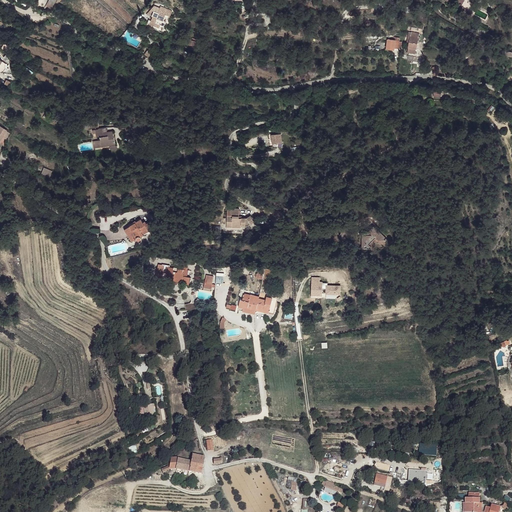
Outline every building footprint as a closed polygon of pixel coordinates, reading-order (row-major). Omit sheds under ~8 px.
[(52,8),(55,0),(48,0),(46,5),(52,8)] [(159,7),(155,4),(152,9),(155,10),(153,16),(154,16),(164,20),(166,14),(169,15),(172,10),(160,5),(159,7)] [(164,20),(154,16),(152,22),(155,23),(161,25),(164,26),(166,21),(164,20)] [(488,31),(482,29),(479,36),(485,38),(488,31)] [(418,36),(411,35),(407,51),(415,52),(418,36)] [(388,38),(387,47),(396,48),(397,39),(388,38)] [(106,126),(95,128),(97,136),(100,135),(104,134),(104,131),(107,130),(106,126)] [(113,129),(107,130),(104,131),(104,134),(100,135),(102,142),(108,141),(109,143),(111,149),(117,148),(113,129)] [(280,134),(271,135),(272,143),(281,143),(280,134)] [(41,174),(50,176),(52,170),(43,167),(41,174)] [(231,213),(227,213),(227,230),(242,229),(245,228),(253,224),(250,218),(245,220),(239,219),(238,211),(231,210),(231,213)] [(140,217),(126,226),(134,238),(136,236),(139,237),(141,236),(139,231),(146,225),(140,217)] [(126,226),(124,227),(125,230),(127,230),(128,233),(131,239),(134,238),(126,226)] [(367,234),(361,234),(362,237),(363,249),(365,250),(372,250),(370,246),(376,240),(389,241),(374,227),(367,234)] [(161,263),(161,266),(163,266),(163,270),(163,272),(167,272),(167,271),(170,271),(169,279),(171,279),(173,265),(169,265),(169,264),(161,263)] [(180,266),(173,265),(171,279),(173,280),(172,285),(178,286),(178,283),(184,284),(184,282),(190,282),(190,277),(186,275),(186,268),(184,267),(184,263),(180,263),(180,266)] [(264,270),(258,269),(257,275),(256,275),(256,280),(263,280),(264,270)] [(206,274),(204,285),(211,287),(213,276),(206,274)] [(311,278),(309,287),(320,285),(317,284),(318,279),(311,278)] [(320,285),(309,287),(309,291),(313,292),(314,294),(319,296),(320,285)] [(259,298),(245,296),(244,299),(243,299),(243,302),(241,302),(239,312),(256,315),(256,312),(257,310),(259,300),(259,298)] [(266,301),(259,300),(257,310),(256,312),(275,315),(277,304),(271,303),(272,299),(266,298),(266,301)] [(205,457),(192,455),(191,459),(190,471),(202,473),(205,457)] [(191,459),(177,458),(176,469),(190,471),(191,459)] [(408,470),(408,485),(426,485),(426,470),(408,470)] [(394,476),(379,473),(377,480),(386,483),(386,485),(392,486),(394,476)] [(295,490),(298,479),(288,476),(285,488),(295,490)] [(324,481),(322,485),(342,492),(343,489),(340,487),(334,485),(335,483),(327,481),(327,482),(324,481)] [(482,511),(483,511),(484,505),(477,505),(478,502),(481,502),(482,492),(472,491),(471,496),(465,496),(463,511),(465,511),(466,511),(470,511),(482,511)]
